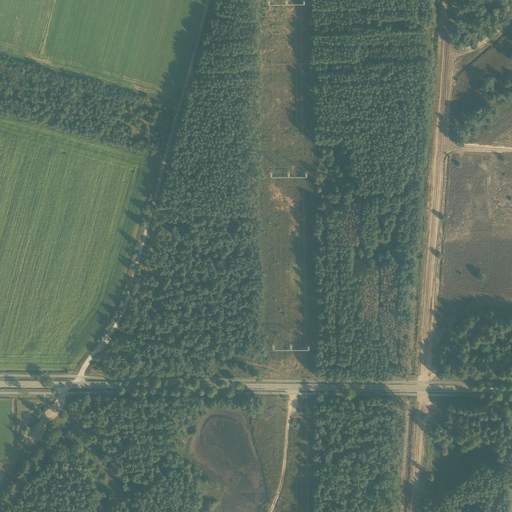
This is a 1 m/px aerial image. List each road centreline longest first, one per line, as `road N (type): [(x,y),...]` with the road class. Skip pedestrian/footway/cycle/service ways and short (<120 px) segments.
road 1 (secondary): [(511,391),(0,384)]
road 2 (track): [(208,0),(121,318),(63,393)]
road 3 (track): [(450,0),(422,400)]
road 4 (track): [(268,511),(282,473),(291,393)]
